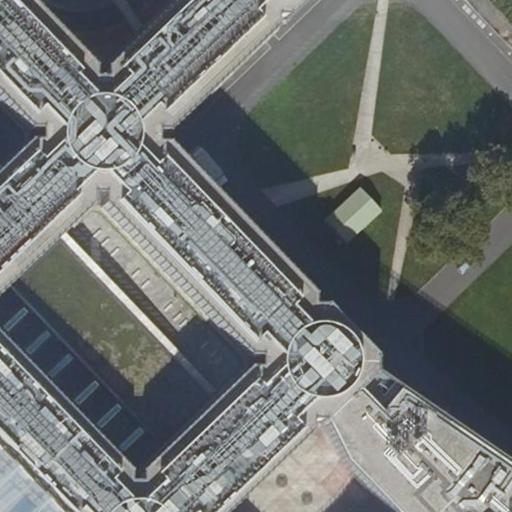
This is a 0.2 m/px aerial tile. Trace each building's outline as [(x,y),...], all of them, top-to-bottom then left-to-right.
[(0,0),(0,105),(27,133),(38,133),(92,81),(92,70),(24,0),(0,0)] [(270,33),(271,23),(250,0),(175,0),(142,33),(102,71),(102,81),(155,134),(165,135),(171,129),(270,33)] [(282,23),(305,0),(250,0),(271,23),(282,23)] [(511,51),(511,23),(495,7),(489,0),(463,0),(484,21),(511,52),(511,51)] [(511,0),(489,0),(495,7),(511,23),(511,0)] [(66,174),(89,198),(100,198),(155,145),(155,134),(102,81),(92,81),(38,133),(37,144),(66,174)] [(0,294),(54,242),(55,242),(68,229),(89,209),(89,198),(66,174),(37,144),(27,144),(7,163),(0,170),(0,294)] [(155,145),(100,198),(100,209),(174,286),(245,360),(256,361),(312,308),(312,298),(242,224),(186,167),(164,146),(155,145)] [(384,215),(358,188),(324,221),(349,247),(384,215)] [(210,404),(54,242),(0,294),(0,341),(127,474),(127,484),(137,485),(138,474),(210,404)] [(256,361),(256,371),(315,427),(371,372),(373,359),(369,355),(353,339),(322,308),(312,308),(256,361)] [(98,511),(127,484),(127,474),(0,341),(0,472),(38,511),(98,511)] [(138,474),(137,485),(164,511),(228,511),(247,493),(315,427),(256,371),(245,371),(210,404),(138,474)] [(511,511),(511,479),(508,475),(501,472),(371,372),(315,427),(337,480),(345,485),(370,511),(511,511)] [(38,511),(0,472),(0,511),(38,511)] [(98,511),(164,511),(137,485),(127,484),(98,511)]
